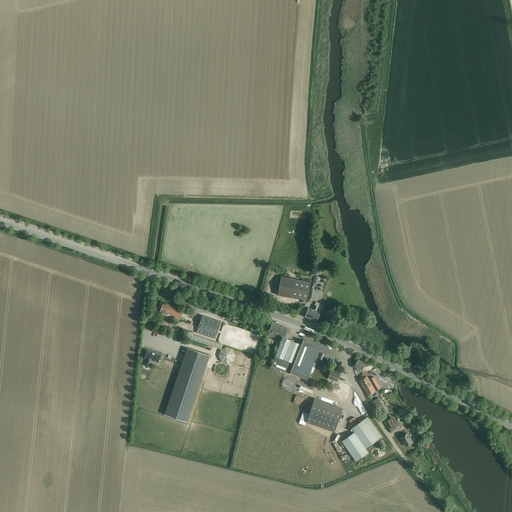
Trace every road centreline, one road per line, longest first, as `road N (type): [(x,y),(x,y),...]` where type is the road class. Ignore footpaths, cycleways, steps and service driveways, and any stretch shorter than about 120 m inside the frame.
road 1 (secondary): [(352,347),(0,221)]
road 2 (secondary): [(511,428),(352,347)]
road 3 (unclassified): [(400,454),(351,377),(352,347)]
